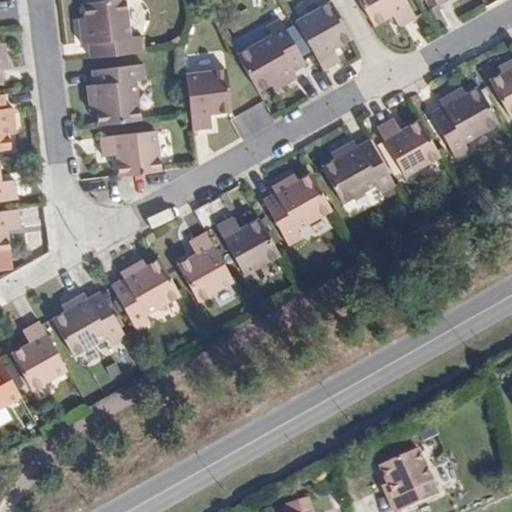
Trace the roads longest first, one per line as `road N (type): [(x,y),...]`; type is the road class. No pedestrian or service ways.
road 1 (residential): [(40,0),(67,216),(86,234),(137,216),(387,79)]
road 2 (secondary): [(129,511),(440,337)]
road 3 (residential): [(387,79),(511,12)]
